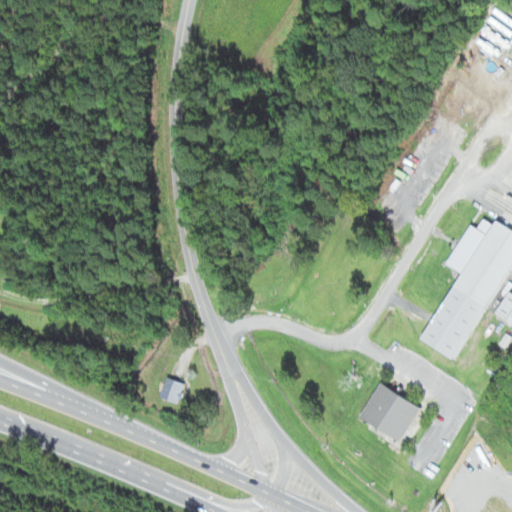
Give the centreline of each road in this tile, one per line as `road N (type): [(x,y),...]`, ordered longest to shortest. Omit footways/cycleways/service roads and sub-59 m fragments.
road 1 (residential): [(232,366),(195,280),(182,218),(175,92),(188,0)]
road 2 (trunk): [(0,422),(218,511)]
road 3 (trunk): [(309,511),(140,434)]
road 4 (primary): [(140,434),(0,362)]
road 5 (residential): [(232,366),(280,511)]
road 6 (residential): [(185,497),(224,508),(257,504),(281,483),(282,437)]
road 7 (trunk): [(140,434),(0,378)]
